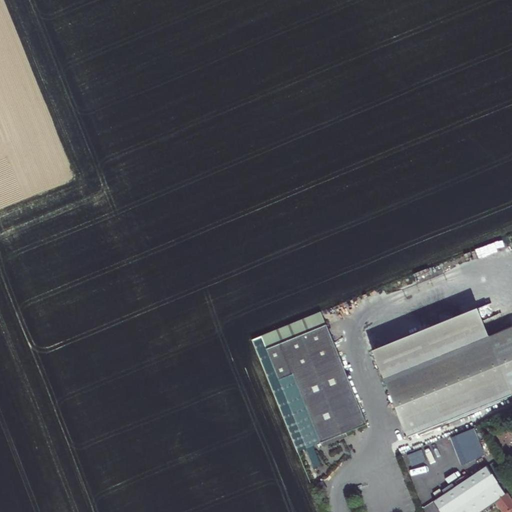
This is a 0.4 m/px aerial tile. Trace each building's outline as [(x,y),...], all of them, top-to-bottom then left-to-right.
[(488,316),(383,360),(405,410),(415,433),(426,428),(428,432),(448,424),(447,420),(511,392),(511,373),(495,333),(488,316)] [(293,376),(321,444),(375,423),(334,323),(281,345),(267,350),(279,381),(293,376)] [(511,325),(495,333),(511,373),(511,325)] [(279,381),(307,450),(321,445),(321,444),(293,376),(279,381)] [(462,466),(486,456),(474,428),(450,438),(462,466)] [(421,449),(407,455),(412,466),(426,461),(421,449)] [(440,511),(480,511),(494,503),(489,495),(501,487),(487,466),(434,502),(440,511)] [(511,500),(507,493),(497,500),(505,511),(511,506),(511,500)]
